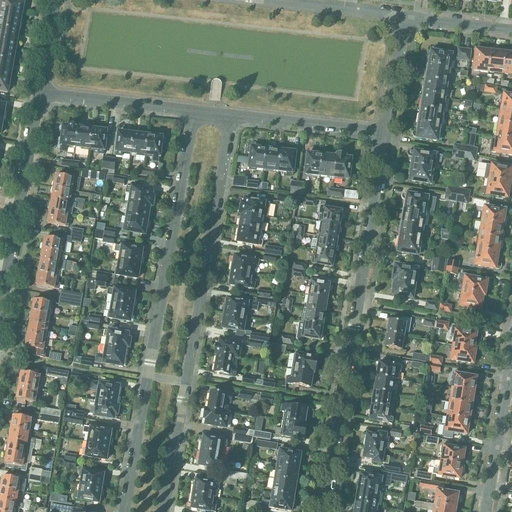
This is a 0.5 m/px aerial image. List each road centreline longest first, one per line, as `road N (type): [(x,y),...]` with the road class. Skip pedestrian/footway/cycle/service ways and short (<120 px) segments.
road 1 (residential): [(191,111),(122,511)]
road 2 (residential): [(163,511),(233,116)]
road 3 (residential): [(319,511),(385,134)]
road 4 (residential): [(0,306),(39,93)]
road 5 (residential): [(483,511),(511,334)]
road 6 (residential): [(385,134),(233,116)]
road 7 (residential): [(191,111),(39,93)]
road 8 (residential): [(272,0),(406,14)]
road 9 (residential): [(385,134),(406,14)]
